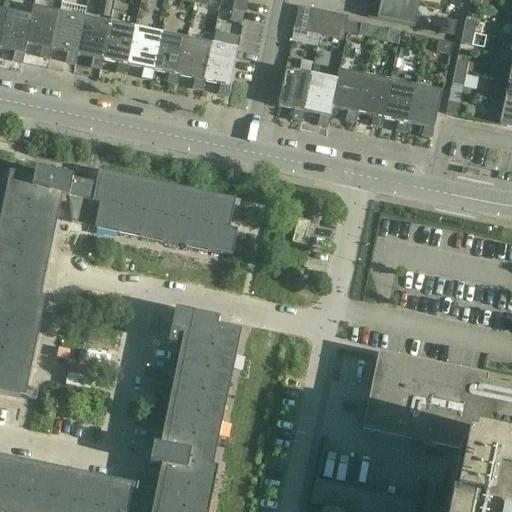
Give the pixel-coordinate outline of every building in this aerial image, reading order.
[(369,8),(367,19),(414,29),(419,2),(408,0),(380,0),(379,10),(369,8)] [(234,1),(231,13),(245,16),(247,4),(234,1)] [(40,59),(50,61),(52,52),(51,51),(59,13),(33,8),(31,18),(32,18),(26,46),(42,49),(40,59)] [(307,34),(312,11),(298,8),(293,31),(307,34)] [(318,37),(323,13),(312,11),(307,34),(318,37)] [(22,65),(26,46),(32,18),(31,18),(6,13),(0,39),(0,50),(14,54),(12,63),(22,65)] [(85,19),(59,13),(51,51),(52,52),(67,55),(65,64),(75,66),(77,57),(85,19)] [(323,13),(318,37),(331,40),(337,16),(323,13)] [(337,16),(331,40),(342,42),(348,18),(337,16)] [(110,24),(85,19),(77,57),(92,60),(90,69),(101,71),(103,62),(102,62),(110,24)] [(454,37),(457,23),(445,21),(442,34),(454,37)] [(477,23),(465,21),(462,34),(474,36),(477,23)] [(135,30),(110,24),(102,62),(103,62),(118,65),(116,74),(126,77),(128,67),(127,67),(135,30)] [(361,26),(358,37),(372,40),(374,29),(361,26)] [(389,32),(374,29),(372,40),(386,43),(389,32)] [(151,82),(154,72),(153,72),(161,35),(135,30),(127,67),(128,67),(143,70),(141,80),(151,82)] [(460,45),(472,47),(474,36),(462,34),(460,45)] [(186,40),(161,35),(153,72),(154,72),(169,76),(166,85),(177,87),(179,78),(178,78),(186,40)] [(423,51),(426,40),(412,37),(410,48),(423,51)] [(212,46),(186,40),(178,78),(179,78),(194,81),(192,90),(202,92),(204,83),(212,46)] [(449,57),(451,45),(437,42),(435,54),(449,57)] [(237,51),(212,46),(204,83),(219,86),(217,96),(227,98),(237,51)] [(469,64),(457,61),(454,74),(466,77),(469,64)] [(276,108),(277,108),(293,111),(291,121),(302,123),(304,114),(303,113),(311,76),(284,70),(276,108)] [(332,110),(346,113),(344,122),(355,124),(357,115),(355,115),(364,78),(338,72),(335,82),(337,82),(331,110),(332,110)] [(450,95),(462,97),(466,77),(454,74),(450,95)] [(337,82),(335,82),(311,76),(303,113),(304,114),(319,117),(317,126),(328,128),(332,110),(331,110),(337,82)] [(389,83),(364,78),(355,115),(357,115),(372,119),(370,128),(381,130),(383,121),(381,120),(389,83)] [(383,121),(397,124),(395,133),(406,135),(408,126),(407,126),(415,88),(389,83),(381,120),(383,121)] [(431,141),(441,94),(415,88),(407,126),(408,126),(423,129),(421,139),(431,141)] [(446,115),(457,118),(462,97),(450,95),(446,115)] [(499,127),(511,129),(511,107),(504,106),(499,127)] [(0,394),(19,400),(38,308),(33,307),(57,197),(68,199),(71,225),(94,230),(231,259),(237,233),(229,231),(234,208),(84,176),(82,183),(35,173),(33,182),(30,181),(9,177),(0,219),(0,394)] [(292,220),(286,243),(298,246),(304,223),(292,220)] [(166,469),(156,511),(208,511),(217,470),(211,469),(240,334),(216,329),(218,321),(175,312),(173,324),(166,326),(168,337),(173,338),(172,346),(180,347),(181,338),(187,339),(164,450),(152,447),(148,465),(166,469)] [(511,391),(485,385),(486,380),(486,379),(378,357),(378,358),(377,363),(371,392),(368,403),(362,432),(456,452),(463,453),(450,511),(511,511),(511,483),(507,482),(511,463),(511,391)] [(0,511),(126,511),(130,499),(132,491),(0,463),(0,511)] [(342,511),(346,511),(351,490),(315,483),(315,482),(309,505),(342,511)] [(414,511),(417,504),(385,497),(381,511),(414,511)]
